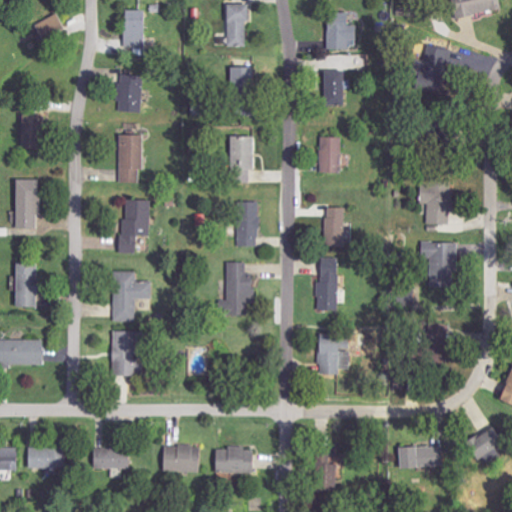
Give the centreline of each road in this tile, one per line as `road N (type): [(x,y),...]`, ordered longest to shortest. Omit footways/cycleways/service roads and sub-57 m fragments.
road 1 (residential): [(0,411),(454,407),(482,378),(490,129),(499,75),(511,64)]
road 2 (residential): [(286,511),(283,0)]
road 3 (residential): [(86,0),(75,411)]
